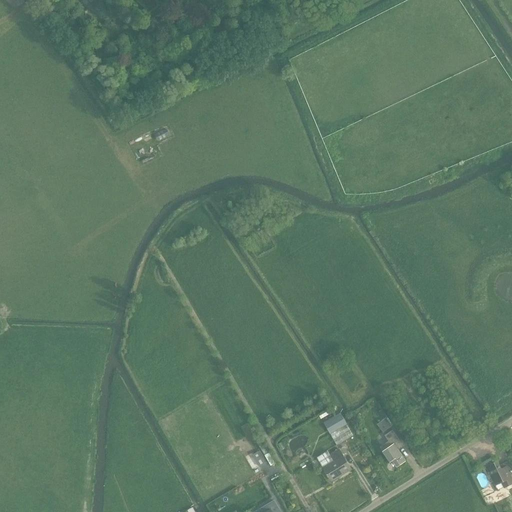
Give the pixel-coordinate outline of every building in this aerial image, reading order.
[(341,413),(324,423),(330,434),(347,423),(341,413)] [(387,431),(393,426),(387,417),(381,421),(387,431)] [(393,460),(397,467),(405,461),(394,444),(399,440),(392,430),(385,435),(389,441),(380,447),(390,462),(393,460)] [(507,446),(511,442),(511,438),(508,432),(501,436),(507,446)] [(345,445),(349,450),(361,442),(357,437),(345,445)] [(260,442),(257,443),(264,455),(267,453),(260,442)] [(351,469),(339,449),(330,455),(334,461),(323,468),(331,481),(351,469)] [(260,450),(252,455),(259,467),(267,463),(260,450)] [(498,461),(486,467),(495,485),(501,482),(504,487),(511,483),(511,479),(510,475),(511,474),(511,462),(511,460),(500,465),(498,461)] [(280,511),(274,501),(257,511),(280,511)]
